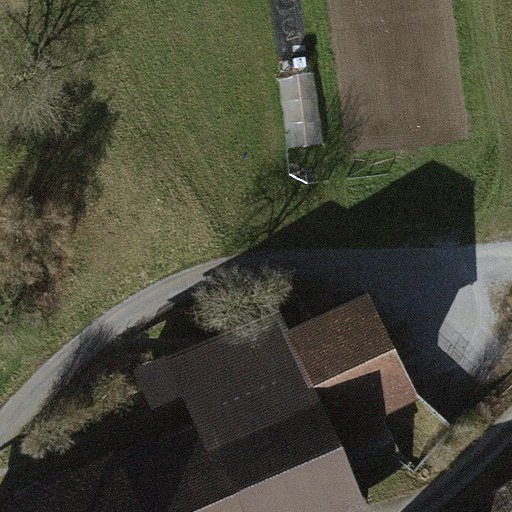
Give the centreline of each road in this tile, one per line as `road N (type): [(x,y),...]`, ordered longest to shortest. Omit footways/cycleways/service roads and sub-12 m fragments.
road 1 (track): [(0,438),(55,373),(167,288),(292,261),(511,250)]
road 2 (track): [(419,511),(511,423)]
